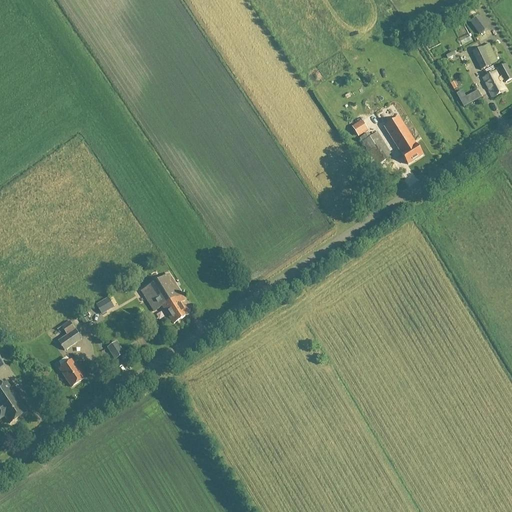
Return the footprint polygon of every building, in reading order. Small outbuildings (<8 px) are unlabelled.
[(488,46),(472,53),(481,72),(497,65),(488,46)] [(492,99),(506,92),(501,83),(504,81),(505,84),(511,80),(511,79),(505,66),(497,70),(502,78),(499,79),(495,72),(482,79),(486,87),(488,90),(487,90),(492,99)] [(399,120),(385,129),(408,165),(422,156),(399,120)] [(352,128),(358,137),(366,131),(361,122),(352,128)] [(310,123),(304,126),(307,132),(313,129),(310,123)] [(361,143),(376,166),(391,157),(376,133),(361,143)] [(181,296),(176,288),(168,276),(141,292),(154,312),(162,307),(173,325),(188,315),(181,304),(184,302),(181,297),(181,296)] [(101,315),(110,310),(113,308),(108,299),(96,306),(101,315)] [(64,352),(81,340),(69,323),(61,329),(67,337),(58,343),(64,352)] [(116,343),(112,346),(107,349),(114,361),(124,355),(116,343)] [(84,379),(72,361),(58,370),(71,388),(84,379)] [(6,383),(0,387),(0,419),(4,417),(9,424),(26,413),(6,383)]
